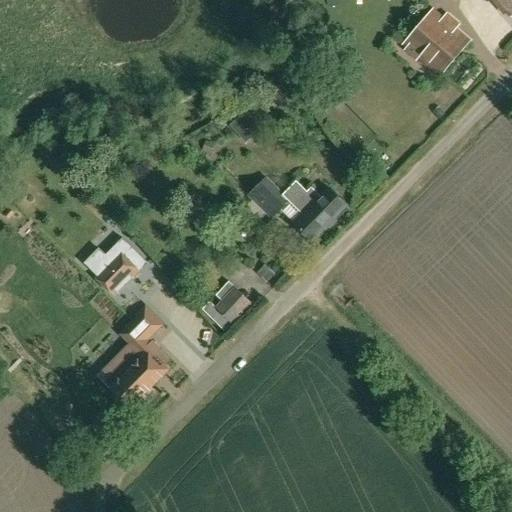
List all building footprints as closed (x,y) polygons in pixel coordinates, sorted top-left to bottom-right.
[(467,42),(432,12),(406,43),(409,46),(406,49),(417,58),(420,55),(441,73),(467,42)] [(273,95),(284,104),(293,101),(296,92),(285,82),(276,85),(273,95)] [(260,127),(246,111),(231,125),(245,140),(260,127)] [(312,240),(326,225),(334,217),(347,205),(330,188),(321,197),(312,188),(309,191),(299,181),(285,195),(284,196),(289,201),(302,213),(294,222),(312,240)] [(273,218),(281,209),(285,205),(262,182),(249,195),(254,200),(267,212),(273,218)] [(124,254),(132,247),(123,239),(107,255),(105,257),(105,258),(93,270),(99,276),(98,277),(97,278),(115,296),(140,270),(124,254)] [(273,272),(265,263),(258,270),(267,279),(273,272)] [(223,302),(236,288),(229,281),(216,295),(223,302)] [(233,324),(216,307),(210,302),(202,310),(225,332),(233,324)] [(135,341),(131,346),(125,351),(131,357),(119,369),(124,375),(111,388),(132,410),(153,389),(152,387),(170,369),(165,365),(170,360),(149,339),(145,335),(151,329),(139,317),(138,317),(124,331),(135,341)]
